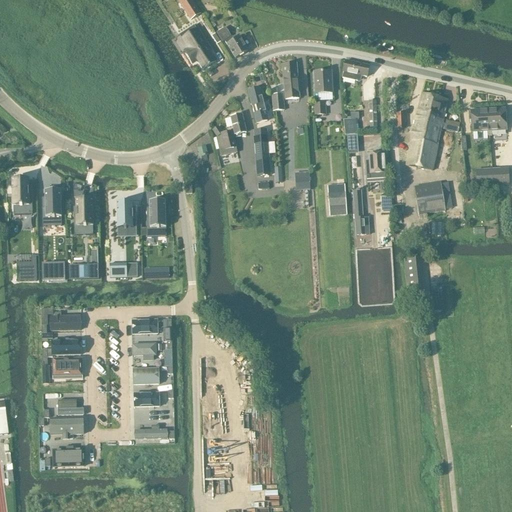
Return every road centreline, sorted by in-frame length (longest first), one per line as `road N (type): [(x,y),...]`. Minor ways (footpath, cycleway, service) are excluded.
road 1 (tertiary): [(511,93),(385,61),(282,50),(247,67),(200,128),(170,149)]
road 2 (tertiary): [(170,149),(114,160),(85,154),(19,118),(0,97)]
road 3 (unclassified): [(170,149),(192,310)]
road 4 (residential): [(122,313),(90,314),(93,435)]
road 5 (residential): [(122,313),(125,433),(93,435)]
